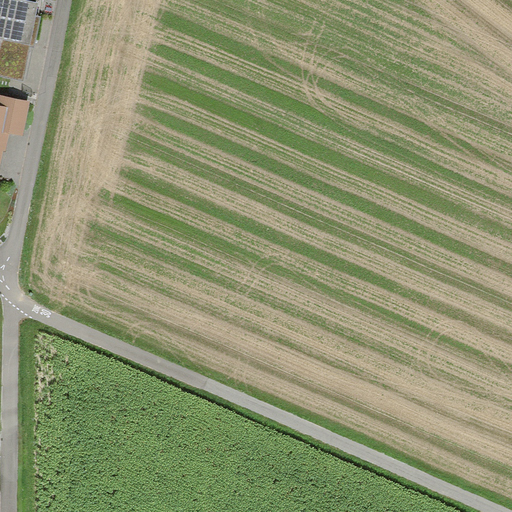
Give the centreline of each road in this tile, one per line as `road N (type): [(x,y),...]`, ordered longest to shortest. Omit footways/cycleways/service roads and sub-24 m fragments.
road 1 (residential): [(500,511),(50,318),(3,280)]
road 2 (residential): [(3,280),(65,0)]
road 3 (residential): [(9,511),(11,308),(3,280)]
